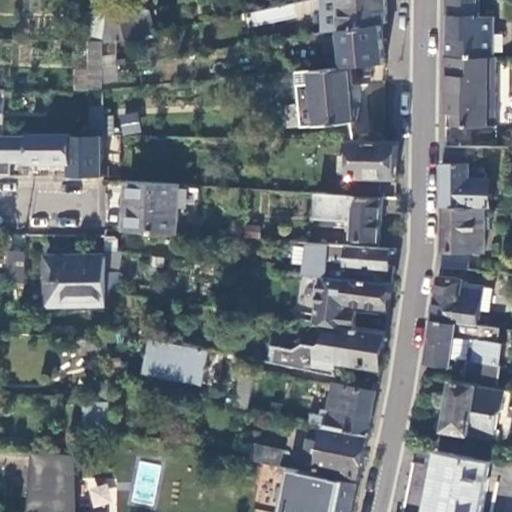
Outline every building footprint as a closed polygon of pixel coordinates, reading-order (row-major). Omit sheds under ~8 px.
[(107,17),(108,0),(97,0),(97,17),(107,17)] [(389,24),(387,0),(342,0),(342,5),(343,31),(383,24),(389,24)] [(477,0),(443,0),(444,14),(448,14),(448,37),(444,37),(444,56),(492,57),(493,17),(478,17),(477,0)] [(254,25),(277,19),(273,7),(251,14),(254,25)] [(117,43),(155,35),(150,12),(113,20),(114,24),(117,43)] [(104,45),(117,43),(114,24),(106,26),(104,42),(104,45)] [(385,63),(383,24),(343,31),(342,31),(345,67),(351,66),(385,63)] [(104,42),(92,42),(92,70),(105,70),(105,67),(104,45),(104,42)] [(491,126),(492,57),(444,56),(444,113),(451,113),(458,114),(458,126),(491,126)] [(118,65),(105,67),(107,83),(120,81),(118,65)] [(319,126),(357,122),(351,66),(345,67),(312,70),(314,84),(298,86),(303,128),(319,126)] [(105,91),(105,70),(92,70),(77,70),(78,90),(105,91)] [(312,70),(297,72),(298,86),(314,84),(312,70)] [(105,135),(105,107),(93,107),(93,135),(105,135)] [(137,112),(119,116),(122,135),(140,131),(137,112)] [(105,162),(105,135),(93,135),(30,134),(30,136),(16,136),(16,161),(72,162),(105,162)] [(105,177),(106,180),(122,181),(122,135),(105,135),(105,162),(105,177)] [(353,175),(399,176),(400,140),(353,139),(353,161),(353,173),(353,175)] [(508,157),(509,147),(444,146),(442,206),(484,206),(490,206),(490,180),(469,179),(469,157),(508,157)] [(342,173),(353,173),(353,161),(342,161),(342,173)] [(73,176),(105,177),(105,162),(72,162),(73,176)] [(128,197),(125,231),(176,234),(181,185),(136,182),(135,198),(128,197)] [(129,182),(128,197),(135,198),(136,182),(129,182)] [(356,194),(381,196),(382,183),(356,182),(356,194)] [(381,240),(384,196),(381,196),(356,194),(320,192),(319,218),(355,220),(354,239),(381,240)] [(481,270),(484,206),(442,206),(442,249),(439,267),(481,270)] [(310,242),(307,273),(322,275),(338,277),(341,277),(348,278),(378,282),(379,269),(391,270),(393,248),(310,242)] [(107,253),(107,263),(107,288),(123,291),(123,275),(119,274),(124,250),(107,248),(107,253)] [(11,251),(10,281),(26,282),(26,251),(11,251)] [(107,263),(107,253),(48,255),(49,303),(108,303),(107,288),(107,263)] [(463,278),(438,274),(432,316),(457,319),(477,322),(480,299),(460,297),(463,278)] [(393,284),(378,282),(348,278),(341,277),(338,277),(322,275),(317,321),(328,323),(331,323),(352,327),(353,308),(354,302),(390,307),(393,284)] [(498,341),(500,326),(477,322),(457,319),(457,322),(432,318),(425,361),(451,365),(452,358),(471,360),(469,369),(464,368),(461,381),(496,387),(503,341),(498,341)] [(146,334),(154,335),(156,323),(149,321),(146,334)] [(269,359),(268,360),(269,360),(338,374),(339,368),(336,364),(341,361),(382,367),(387,332),(356,327),(352,327),(331,323),(328,323),(325,342),(322,348),(306,344),(297,349),(275,344),(275,345),(272,360),(269,359)] [(210,349),(152,337),(145,371),(203,383),(210,349)] [(242,374),(235,405),(249,408),(256,376),(242,374)] [(110,400),(109,378),(99,377),(100,399),(110,400)] [(506,388),(496,387),(461,381),(452,380),(444,429),(495,437),(498,412),(503,409),(506,388)] [(369,432),(378,390),(353,385),(353,386),(336,383),(330,410),(324,409),(323,415),(313,413),(312,421),(328,424),(369,432)] [(110,400),(100,399),(98,399),(99,428),(110,427),(110,400)] [(361,476),(369,432),(328,424),(325,438),(322,451),(319,467),(361,476)] [(322,451),(325,438),(320,436),(317,450),(322,451)] [(253,459),(282,465),(285,449),(256,444),(253,459)] [(480,511),(491,459),(438,449),(424,511),(480,511)] [(37,511),(78,511),(77,454),(33,450),(29,511),(37,511)] [(405,502),(419,504),(425,464),(411,462),(405,502)] [(353,511),(359,481),(303,469),(297,498),(304,508),(302,511),(353,511)]
